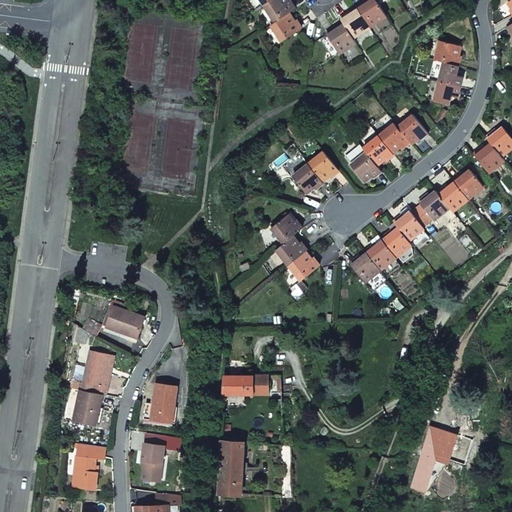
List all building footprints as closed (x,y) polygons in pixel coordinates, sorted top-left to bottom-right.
[(286,0),(272,0),(264,5),(276,22),(289,13),(295,9),(290,0),(287,2),(286,0)] [(366,2),(357,7),(358,9),(370,27),(386,16),(375,0),(372,0),(367,4),(366,2)] [(349,13),(340,18),(344,25),(353,38),(370,27),(358,9),(350,15),(349,13)] [(276,22),(271,25),(282,41),(302,28),(296,20),(294,21),(289,13),(276,22)] [(335,28),(326,34),(339,53),(356,43),(353,38),(344,25),(336,30),(335,28)] [(440,40),(435,59),(445,62),(458,66),(461,56),(459,55),(461,46),(440,40)] [(445,62),(439,81),(460,87),(462,77),(456,75),(458,66),(445,62)] [(439,81),(434,101),(448,104),(451,95),(457,97),(460,87),(439,81)] [(413,115),(398,127),(409,142),(411,144),(419,138),(420,140),(428,133),(413,115)] [(394,124),(379,136),(392,153),(400,147),(401,148),(409,142),(398,127),(394,124)] [(494,131),(486,138),(491,144),(501,156),(511,147),(511,137),(503,127),(496,133),(494,131)] [(379,136),(363,148),(367,152),(377,165),(384,159),(386,161),(394,154),(392,153),(379,136)] [(482,148),(474,154),(489,173),(504,160),(501,156),(491,144),(483,150),(482,148)] [(324,152),(309,164),(322,181),(329,175),(331,176),(339,170),(324,152)] [(367,152),(351,165),(364,181),(372,175),(373,177),(381,171),(377,165),(367,152)] [(309,164),(293,177),(306,193),(314,187),(315,189),(323,183),(322,181),(309,164)] [(461,174),(453,180),(455,182),(468,199),(484,186),(470,170),(463,176),(461,174)] [(446,186),(438,193),(450,207),(453,211),(468,199),(455,182),(447,188),(446,186)] [(427,195),(419,201),(422,204),(431,216),(433,219),(434,220),(450,207),(438,193),(436,191),(429,197),(427,195)] [(422,204),(412,212),(423,227),(430,221),(428,218),(431,216),(422,204)] [(402,216),(403,218),(411,211),(408,208),(401,214),(402,216)] [(402,216),(394,222),(398,228),(409,241),(423,229),(424,228),(423,227),(412,212),(411,211),(403,218),(402,216)] [(288,214),(271,227),(284,243),(293,236),(302,228),(296,220),(294,222),(288,214)] [(389,232),(381,238),(383,240),(396,257),(397,256),(411,245),(412,244),(409,241),(398,228),(391,234),(389,232)] [(409,241),(412,244),(415,247),(428,236),(423,229),(409,241)] [(284,243),(276,249),(289,265),(305,252),(307,250),(301,242),(299,243),(293,236),(284,243)] [(379,237),(372,242),(374,245),(375,246),(382,241),(379,237)] [(374,245),(366,251),(367,253),(381,269),(382,269),(395,258),(396,257),(383,240),(382,241),(375,246),(374,245)] [(411,245),(397,256),(403,263),(416,252),(411,245)] [(305,252),(289,265),(301,280),(320,266),(313,258),(311,259),(305,252)] [(358,257),(350,263),(365,282),(381,269),(367,253),(360,259),(358,257)] [(395,258),(382,269),(387,275),(401,265),(395,258)] [(139,334),(145,317),(114,306),(107,326),(121,331),(122,328),(139,334)] [(137,340),(139,334),(122,328),(121,331),(120,334),(137,340)] [(90,350),(84,382),(80,381),(79,387),(93,391),(95,385),(103,386),(109,354),(90,350)] [(224,394),(253,393),(253,375),(224,376),(224,394)] [(253,375),(253,393),(269,393),(269,375),(253,375)] [(173,422),(178,385),(157,382),(154,403),(151,419),(173,422)] [(73,420),(80,389),(70,387),(63,418),(73,420)] [(96,425),(102,394),(80,389),(73,420),(96,425)] [(151,419),(154,403),(146,402),(144,418),(151,419)] [(431,426),(413,487),(426,491),(437,456),(450,460),(458,434),(431,426)] [(243,494),(244,442),(222,440),(219,493),(243,494)] [(163,462),(165,445),(145,442),(142,459),(145,460),(142,478),(157,480),(160,462),(163,462)] [(96,490),(98,471),(94,471),(95,465),(96,458),(105,459),(107,447),(78,443),(76,455),(79,456),(78,469),(75,469),(73,487),(96,490)] [(181,495),(157,493),(168,494),(168,504),(168,511),(180,511),(180,504),(182,504),(181,495)] [(168,494),(157,493),(157,505),(168,504),(168,494)]
